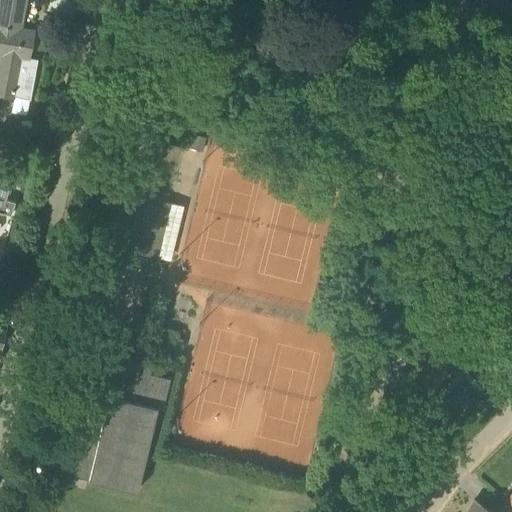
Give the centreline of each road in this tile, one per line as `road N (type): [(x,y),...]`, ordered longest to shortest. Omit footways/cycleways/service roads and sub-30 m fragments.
road 1 (residential): [(0,480),(109,0)]
road 2 (residential): [(511,286),(418,214),(204,0)]
road 3 (residential): [(428,511),(448,477),(511,415)]
